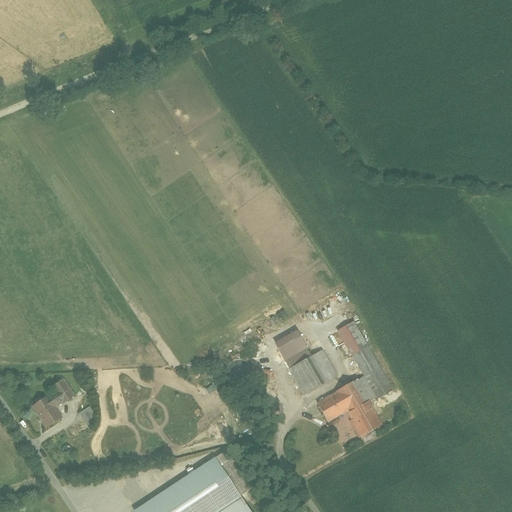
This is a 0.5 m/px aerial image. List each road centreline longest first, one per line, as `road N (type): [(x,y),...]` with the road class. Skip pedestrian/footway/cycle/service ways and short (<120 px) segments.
road 1 (track): [(0,113),(286,0)]
road 2 (residential): [(0,404),(70,511)]
